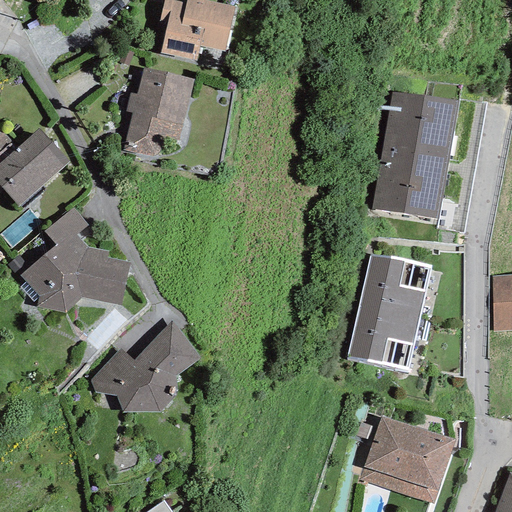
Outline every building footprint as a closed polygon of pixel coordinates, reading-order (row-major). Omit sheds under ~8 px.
[(186,0),(186,3),(170,0),(163,0),(159,21),(167,22),(160,52),(196,60),(199,45),(224,51),(234,7),(204,0),(186,0)] [(128,66),(133,52),(124,49),(119,63),(128,66)] [(194,80),(143,67),(136,94),(130,92),(125,111),(132,113),(123,150),(144,155),(151,156),(156,155),(161,151),(164,138),(177,141),(194,80)] [(457,102),(391,91),(372,209),(438,219),(457,102)] [(0,192),(4,189),(19,207),(69,162),(39,128),(16,148),(0,130),(0,192)] [(45,231),(55,245),(58,248),(75,234),(86,225),(73,208),(45,231)] [(86,246),(75,234),(58,248),(55,245),(19,276),(38,295),(36,306),(64,311),(81,297),(120,305),(129,261),(107,257),(108,251),(86,246)] [(429,268),(369,255),(346,360),(406,373),(429,268)] [(511,275),(491,276),(492,331),(511,331),(511,275)] [(91,380),(95,392),(116,396),(122,412),(160,412),(176,393),(176,375),(200,358),(172,321),(134,361),(121,349),(91,380)] [(456,441),(381,416),(360,480),(435,505),(456,441)] [(511,511),(511,474),(509,473),(494,511),(511,511)] [(170,511),(163,501),(146,511),(170,511)]
